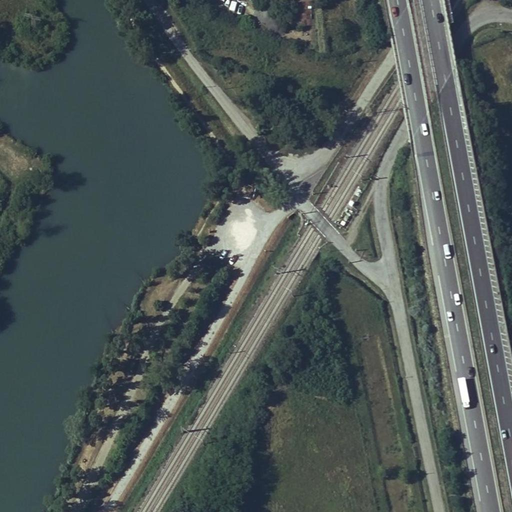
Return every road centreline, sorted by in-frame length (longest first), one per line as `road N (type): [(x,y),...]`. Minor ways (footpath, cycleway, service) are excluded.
road 1 (motorway): [(396,0),(490,511)]
road 2 (motorway): [(511,449),(429,0)]
road 3 (track): [(104,511),(268,227),(298,195)]
road 4 (unclassified): [(395,293),(380,207),(387,159),(459,33),(475,19),(511,16)]
road 5 (unclassified): [(298,195),(291,167),(313,162),(332,144),(423,0)]
road 6 (unclassified): [(439,511),(395,293)]
road 7 (unclassified): [(298,195),(395,293)]
